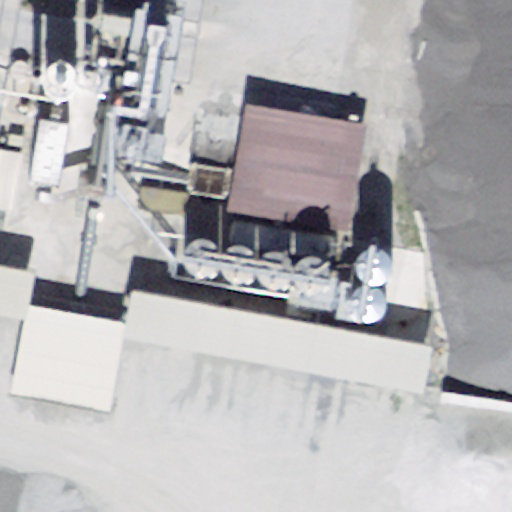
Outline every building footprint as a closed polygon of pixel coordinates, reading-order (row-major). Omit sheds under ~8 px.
[(350,226),(372,113),(253,90),(231,203),(350,226)] [(177,264),(181,270),(187,273),(194,274),(200,274),(206,271),(211,266),(214,260),(215,254),(214,247),(210,242),(206,237),(200,235),(193,234),(186,235),(181,239),(176,245),(174,251),(174,258),(177,264)] [(357,266),(362,271),(367,275),(374,277),(381,276),(387,273),(391,269),(395,263),(396,257),(395,250),(392,244),(387,240),(381,237),(375,236),(368,237),(362,241),(358,246),(355,253),(355,260),(357,266)] [(218,272),(222,278),(228,281),(235,283),(241,282),(247,279),(252,274),(255,268),(256,262),(255,256),(252,250),(247,245),(241,243),(234,242),(228,244),(222,247),(217,253),(215,259),(215,266),(218,272)] [(259,281),(263,286),(269,290),(276,291),(283,290),(288,287),(293,283),(296,277),(297,270),(296,264),(293,258),(288,254),(282,251),(276,250),(269,252),(263,256),(259,261),(257,268),(257,274),(259,281)] [(300,289),(304,294),(310,298),(317,299),(323,299),(329,296),(334,291),(337,285),(338,279),(337,272),(334,267),(329,262),(323,259),(316,259),(309,260),(304,264),(299,270),(297,276),(297,283),(300,289)] [(35,269),(0,262),(0,309),(27,315),(29,301),(35,269)] [(348,308),(352,313),(358,317),(365,318),(371,317),(377,315),(382,310),(385,304),(386,298),(385,292),(382,286),(378,281),(372,278),(365,278),(358,279),(353,283),(348,288),(346,294),(346,301),(348,308)] [(431,346),(133,287),(127,319),(125,332),(422,391),(431,346)] [(127,319),(29,301),(27,315),(12,390),(110,409),(125,332),(127,319)]
